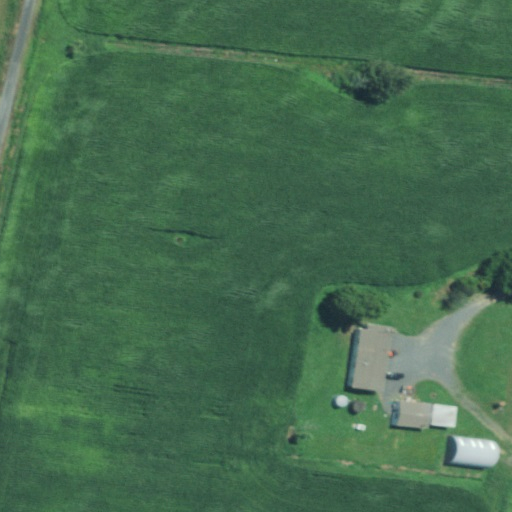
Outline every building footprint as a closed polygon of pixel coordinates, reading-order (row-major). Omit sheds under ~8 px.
[(386,335),(354,330),(344,387),(376,392),(386,335)] [(347,411),(350,397),(336,393),(333,407),(347,411)] [(350,397),(347,411),(363,415),(367,401),(350,397)] [(450,408),(394,401),(391,425),(424,430),(425,426),(447,428),(450,408)] [(489,441),(450,436),(446,468),(485,473),(489,441)]
